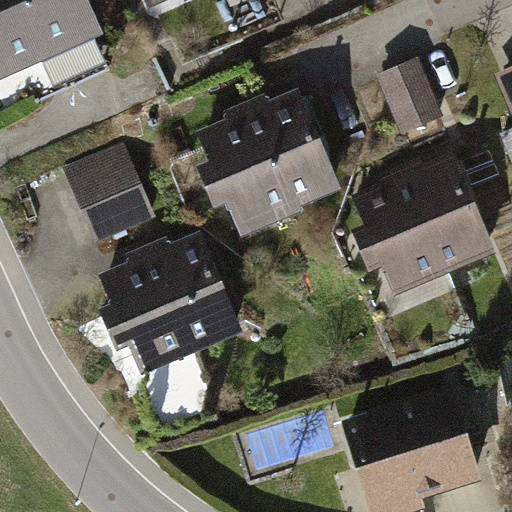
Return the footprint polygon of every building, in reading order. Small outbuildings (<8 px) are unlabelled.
[(92,0),(0,0),(0,80),(107,32),(92,0)] [(421,62),(380,79),(404,135),(444,118),(421,62)] [(511,73),(499,79),(511,110),(511,73)] [(299,88),(194,133),(239,238),(344,193),(299,88)] [(129,143),(67,168),(98,246),(160,221),(129,143)] [(450,159),(352,203),(396,300),(494,256),(450,159)] [(199,224),(95,272),(109,300),(96,306),(117,351),(130,345),(145,379),(249,331),(199,224)] [(459,388),(347,417),(371,511),(424,511),(422,501),(484,485),(459,388)]
